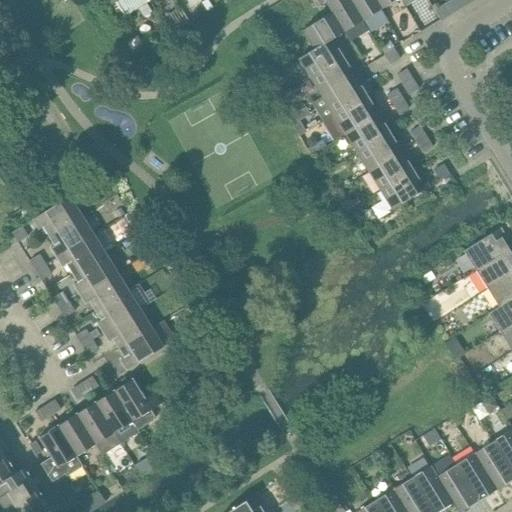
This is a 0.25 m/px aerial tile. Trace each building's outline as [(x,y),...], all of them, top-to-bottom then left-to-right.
[(71,0),(47,0),(62,31),(82,22),(71,0)] [(149,1),(148,0),(107,0),(111,5),(112,4),(120,16),(123,14),(125,16),(149,1)] [(343,33),(362,21),(349,0),(325,0),(323,2),(330,12),(343,33)] [(375,0),(349,0),(362,21),(381,9),(375,0)] [(375,0),(381,9),(394,0),(375,0)] [(459,9),(453,0),(451,0),(443,5),(449,15),(459,9)] [(453,0),(459,9),(469,3),(466,0),(453,0)] [(406,6),(393,12),(405,35),(418,29),(406,6)] [(334,37),(335,38),(343,33),(330,12),(301,31),(312,50),(313,51),(334,37)] [(170,13),(160,19),(168,32),(170,34),(180,29),(170,13)] [(310,79),(343,58),(337,49),(340,47),(335,38),(334,37),(313,51),(312,50),(298,59),(310,79)] [(400,58),(394,48),(384,55),(390,64),(400,58)] [(322,97),(358,75),(352,65),(349,67),(343,58),(310,79),(322,97)] [(419,88),(407,69),(397,75),(409,94),(419,88)] [(361,86),(364,84),(358,75),(322,97),(333,116),(366,95),(361,86)] [(387,94),(393,104),(403,98),(397,88),(387,94)] [(345,135),(381,112),(375,102),(372,104),(366,95),(333,116),(345,135)] [(409,108),(403,98),(393,104),(399,114),(409,108)] [(387,122),(381,112),(345,135),(357,153),(390,133),(384,123),(387,122)] [(426,136),(420,126),(410,132),(416,142),(426,136)] [(395,142),(390,133),(357,153),(369,172),(405,149),(399,140),(395,142)] [(426,136),(416,142),(422,151),(432,145),(426,136)] [(369,172),(380,191),(413,170),(408,161),(411,159),(405,149),(369,172)] [(450,174),(443,163),(433,170),(440,180),(450,174)] [(413,170),(380,191),(392,209),(428,187),(422,177),(419,179),(413,170)] [(69,196),(33,219),(39,229),(42,227),(48,236),(81,215),(69,196)] [(81,215),(48,236),(53,245),(50,247),(56,256),(93,234),(81,215)] [(141,222),(133,226),(137,233),(144,228),(141,222)] [(11,232),(17,242),(27,236),(21,226),(11,232)] [(500,228),(463,251),(476,270),(509,249),(501,237),(504,235),(500,228)] [(66,264),(71,273),(104,253),(93,234),(56,256),(62,266),(66,264)] [(511,254),(509,249),(476,270),(487,289),(511,273),(511,254)] [(74,284),(80,294),(116,271),(104,253),(71,273),(77,282),(74,284)] [(29,261),(34,270),(45,264),(39,254),(29,261)] [(34,270),(41,280),(51,274),(45,264),(34,270)] [(89,302),(94,311),(127,290),(116,271),(80,294),(86,304),(89,302)] [(511,273),(487,289),(498,306),(511,299),(511,273)] [(445,289),(423,305),(433,318),(455,302),(445,289)] [(97,322),(103,331),(139,309),(127,290),(94,311),(100,320),(97,322)] [(58,308),(68,301),(62,292),(52,298),(58,308)] [(511,299),(498,306),(488,313),(500,333),(511,325),(511,299)] [(58,308),(64,318),(74,311),(68,301),(58,308)] [(112,339),(118,348),(151,328),(139,309),(103,331),(109,341),(112,339)] [(197,326),(191,316),(181,322),(187,332),(197,326)] [(511,325),(500,333),(511,351),(511,325)] [(151,328),(118,348),(123,357),(120,359),(126,369),(163,347),(151,328)] [(75,335),(81,345),(91,339),(88,334),(85,329),(75,335)] [(96,329),(88,334),(91,339),(99,334),(96,329)] [(81,345),(87,355),(97,349),(91,339),(81,345)] [(82,382),(88,392),(98,386),(92,376),(82,382)] [(162,403),(156,392),(145,399),(132,379),(113,391),(132,421),(138,430),(153,420),(155,416),(151,410),(162,403)] [(82,382),(72,388),(78,398),(88,392),(82,382)] [(113,391),(95,403),(121,444),(139,433),(138,430),(132,421),(113,391)] [(0,392),(0,418),(2,421),(13,414),(0,392)] [(45,405),(51,415),(61,409),(54,399),(45,405)] [(95,403),(76,414),(95,444),(102,456),(121,444),(95,403)] [(500,409),(506,419),(511,415),(511,407),(510,404),(500,409)] [(45,405),(35,412),(41,421),(51,415),(45,405)] [(57,426),(76,456),(95,444),(76,414),(57,426)] [(82,466),(76,456),(57,426),(38,438),(50,457),(40,464),(52,482),(65,474),(66,476),(82,466)] [(492,442),(511,473),(511,430),(492,442)] [(0,482),(10,476),(0,458),(0,454),(10,449),(1,435),(0,435),(0,482)] [(474,453),(496,490),(511,480),(511,473),(492,442),(474,453)] [(135,464),(142,475),(160,465),(153,453),(135,464)] [(455,465),(478,502),(496,490),(474,453),(455,465)] [(460,511),(478,502),(455,465),(437,476),(452,503),(457,511),(460,511)] [(411,478),(432,511),(438,511),(452,503),(437,476),(430,466),(411,478)] [(0,482),(0,511),(40,511),(44,510),(30,489),(42,482),(37,475),(26,482),(19,471),(10,476),(0,482)] [(432,511),(411,478),(393,489),(406,511),(432,511)] [(67,509),(78,502),(64,479),(53,487),(67,509)] [(85,511),(88,511),(106,501),(99,489),(79,502),(85,511)] [(406,511),(393,489),(374,501),(380,511),(406,511)] [(257,494),(227,511),(263,511),(260,506),(263,504),(257,494)] [(356,511),(380,511),(374,501),(356,511)]
